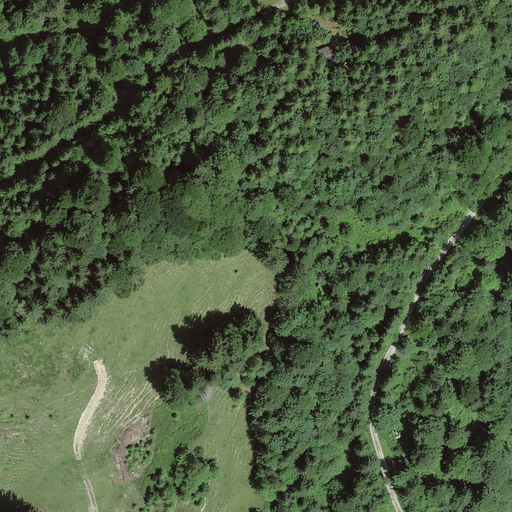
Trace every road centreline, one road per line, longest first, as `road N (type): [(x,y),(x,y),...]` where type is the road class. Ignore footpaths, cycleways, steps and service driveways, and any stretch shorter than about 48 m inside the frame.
road 1 (track): [(511,168),(423,274),(390,359),(374,415),(399,511)]
road 2 (track): [(0,184),(129,103),(187,48),(284,0)]
